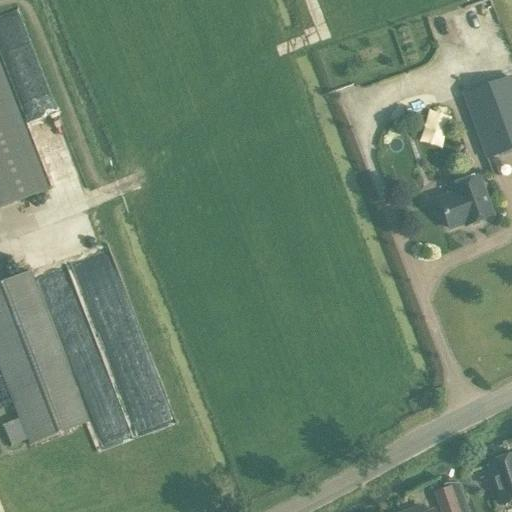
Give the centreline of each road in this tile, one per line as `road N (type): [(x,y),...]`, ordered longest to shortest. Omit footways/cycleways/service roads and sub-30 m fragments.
road 1 (track): [(467,416),(308,0)]
road 2 (tertiary): [(286,511),(511,394)]
